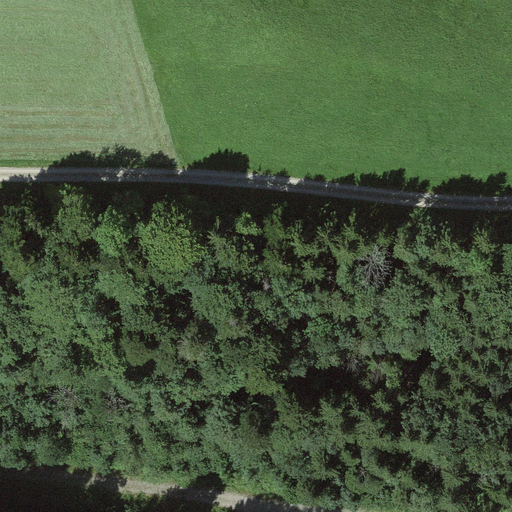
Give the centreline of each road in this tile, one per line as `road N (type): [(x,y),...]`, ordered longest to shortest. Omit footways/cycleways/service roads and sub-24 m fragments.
road 1 (track): [(0,170),(297,188),(455,214),(511,206)]
road 2 (track): [(255,511),(0,475)]
